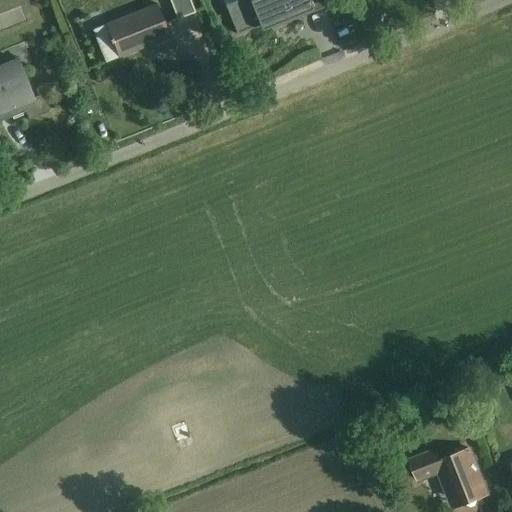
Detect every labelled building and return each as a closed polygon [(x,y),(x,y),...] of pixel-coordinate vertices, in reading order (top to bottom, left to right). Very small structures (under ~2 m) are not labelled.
[(168,0),(173,14),(190,9),(187,0),(168,0)] [(309,0),(224,0),(235,34),(313,9),(309,0)] [(119,58),(172,37),(160,5),(106,26),(119,58)] [(104,60),(116,55),(103,21),(91,25),(104,60)] [(0,117),(38,103),(21,57),(0,64),(0,117)] [(449,508),(490,494),(472,441),(410,463),(417,483),(437,475),(449,508)]
